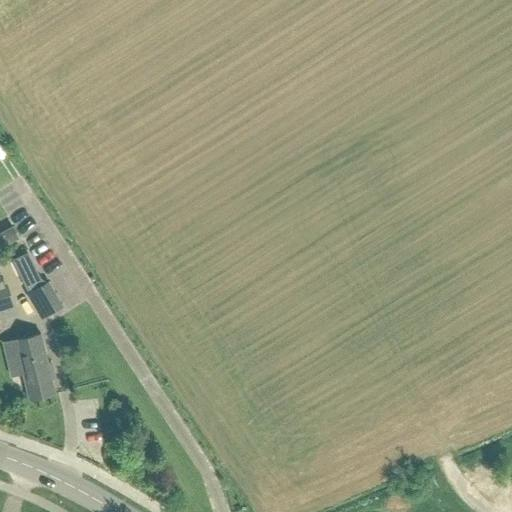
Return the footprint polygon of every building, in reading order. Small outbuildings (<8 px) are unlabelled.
[(0,129),(10,123),(0,108),(0,129)] [(30,251),(44,278),(63,268),(49,241),(30,251)] [(25,254),(13,259),(28,291),(40,285),(25,254)] [(46,282),(61,310),(83,299),(68,271),(46,282)] [(0,273),(0,310),(14,306),(7,282),(3,283),(0,273)] [(46,287),(32,294),(41,316),(57,307),(46,287)] [(2,343),(10,376),(24,373),(30,397),(54,391),(50,377),(54,376),(50,363),(47,364),(40,333),(16,339),(2,343)]
